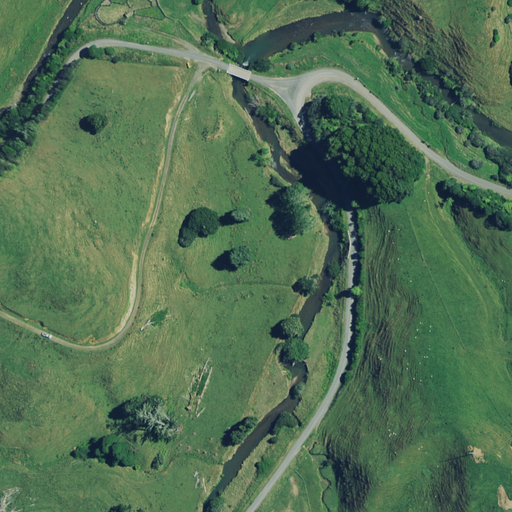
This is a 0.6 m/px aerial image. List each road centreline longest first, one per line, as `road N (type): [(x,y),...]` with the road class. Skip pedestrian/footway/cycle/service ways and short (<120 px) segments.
road 1 (unclassified): [(232,511),(334,359),(344,318),(355,222),(342,170),(310,134),(293,81)]
road 2 (unclassified): [(0,137),(36,111),(69,54),(92,40),(133,40),(270,82),(293,81)]
road 3 (unclassified): [(293,81),(342,76),(403,132),(511,179)]
